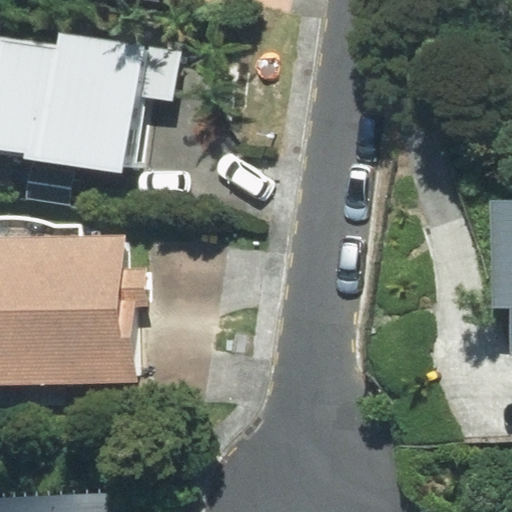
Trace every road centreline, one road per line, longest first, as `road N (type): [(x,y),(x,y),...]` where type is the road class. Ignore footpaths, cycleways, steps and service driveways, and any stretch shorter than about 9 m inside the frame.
road 1 (residential): [(292,511),(371,0)]
road 2 (track): [(0,451),(299,440)]
